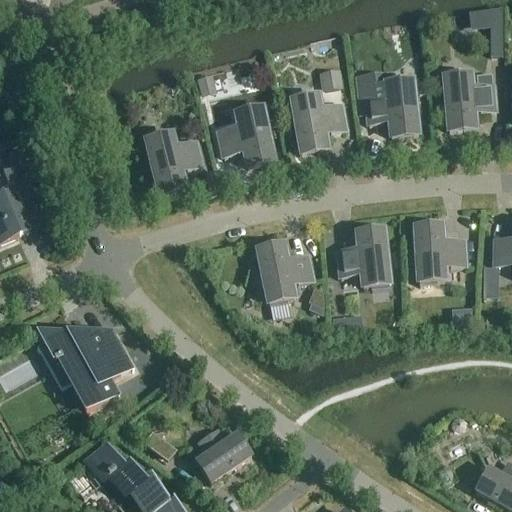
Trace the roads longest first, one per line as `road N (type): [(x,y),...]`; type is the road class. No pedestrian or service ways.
road 1 (residential): [(511,183),(290,207),(104,265)]
road 2 (residential): [(104,265),(214,378),(324,465)]
road 3 (residential): [(37,3),(104,265)]
